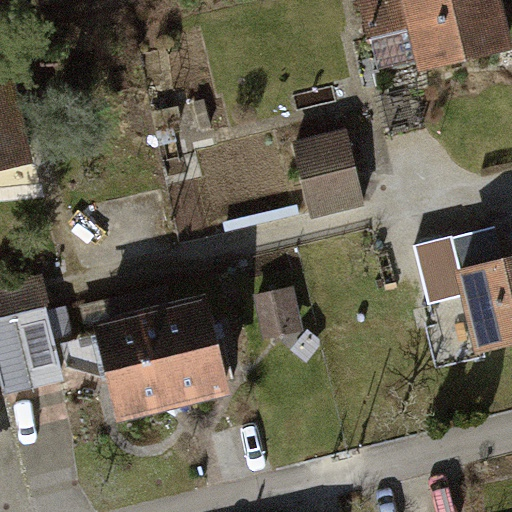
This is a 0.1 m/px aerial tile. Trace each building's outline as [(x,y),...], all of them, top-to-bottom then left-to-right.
[(357,0),(367,40),(411,30),(422,81),(511,60),(511,42),(502,0),(357,0)] [(0,180),(41,170),(20,87),(0,92),(0,180)] [(296,146),(312,221),(366,207),(349,134),(296,146)] [(461,299),(476,366),(511,357),(511,267),(465,279),(456,281),(461,299)] [(7,399),(68,385),(58,342),(75,338),(67,307),(53,310),(45,278),(0,288),(0,390),(5,390),(7,399)] [(307,335),(296,289),(256,298),(266,344),(307,335)] [(93,331),(116,429),(230,404),(208,305),(93,331)]
